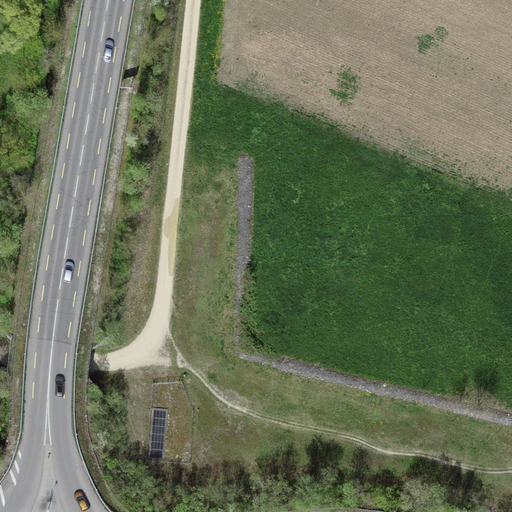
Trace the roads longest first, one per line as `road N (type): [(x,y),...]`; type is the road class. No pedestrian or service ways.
road 1 (secondary): [(46,511),(53,340),(109,0)]
road 2 (track): [(192,0),(160,317),(132,353),(99,363),(0,360)]
